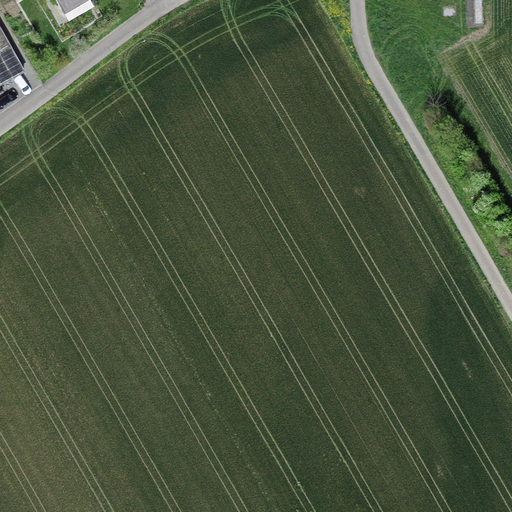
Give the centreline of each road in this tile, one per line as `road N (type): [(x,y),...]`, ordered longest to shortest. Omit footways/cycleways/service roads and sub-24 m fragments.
road 1 (track): [(511,308),(370,65),(358,0)]
road 2 (unclassified): [(173,0),(0,124)]
